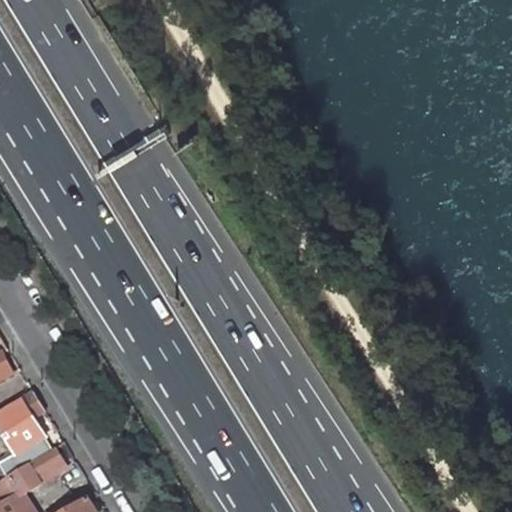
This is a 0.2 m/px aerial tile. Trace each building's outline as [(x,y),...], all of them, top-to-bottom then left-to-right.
[(0,354),(2,354),(9,350),(1,337),(0,337),(0,354)] [(0,381),(12,376),(2,354),(0,354),(0,381)] [(0,414),(0,423),(12,444),(19,455),(14,458),(2,465),(10,478),(54,452),(46,439),(47,439),(35,419),(47,413),(35,393),(0,414)] [(14,458),(19,455),(12,444),(8,447),(14,458)] [(10,478),(0,484),(0,508),(21,495),(23,498),(43,485),(40,480),(55,471),(63,466),(67,464),(58,450),(54,452),(10,478)] [(66,471),(63,466),(55,471),(58,476),(66,471)] [(96,511),(88,499),(67,511),(96,511)] [(39,511),(34,503),(19,511),(39,511)]
